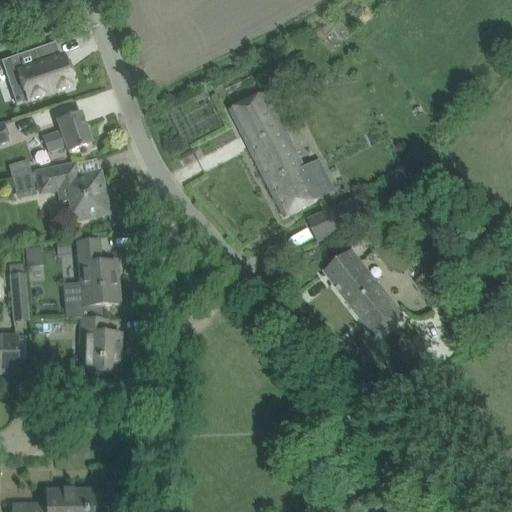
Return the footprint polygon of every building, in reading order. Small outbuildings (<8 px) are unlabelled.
[(76,82),(72,69),(67,71),(62,58),(41,66),(35,51),(0,63),(8,85),(19,81),(27,102),(72,87),(71,84),(76,82)] [(229,112),(268,188),(304,169),(266,93),(229,112)] [(42,140),(47,155),(65,148),(67,154),(91,145),(79,114),(56,122),(60,133),(42,140)] [(0,125),(0,146),(9,144),(3,125),(0,125)] [(11,181),(19,179),(31,175),(28,164),(8,169),(11,181)] [(109,216),(99,174),(76,179),(73,166),(34,175),(39,195),(65,189),(72,224),(109,216)] [(320,200),(304,169),(268,188),(285,221),(320,200)] [(370,205),(374,213),(364,218),(355,201),(307,222),(317,244),(366,223),(375,218),(374,215),(380,213),(375,203),(370,205)] [(79,285),(61,287),(64,321),(102,318),(101,308),(119,306),(119,303),(116,303),(113,278),(117,278),(115,263),(100,265),(98,243),(76,245),(79,285)] [(324,274),(376,341),(403,319),(351,252),(324,274)] [(413,283),(429,308),(445,298),(429,273),(413,283)] [(8,278),(12,323),(28,322),(24,277),(8,278)] [(456,306),(441,322),(451,332),(467,316),(456,306)] [(80,347),(85,347),(84,375),(118,376),(120,336),(105,335),(106,322),(86,321),(81,321),(80,347)] [(0,338),(0,375),(3,375),(3,371),(16,371),(16,338),(0,338)] [(78,383),(78,397),(112,399),(112,385),(78,383)] [(46,507),(12,508),(11,511),(108,511),(108,493),(92,493),(90,493),(57,493),(57,497),(46,497),(46,507)]
